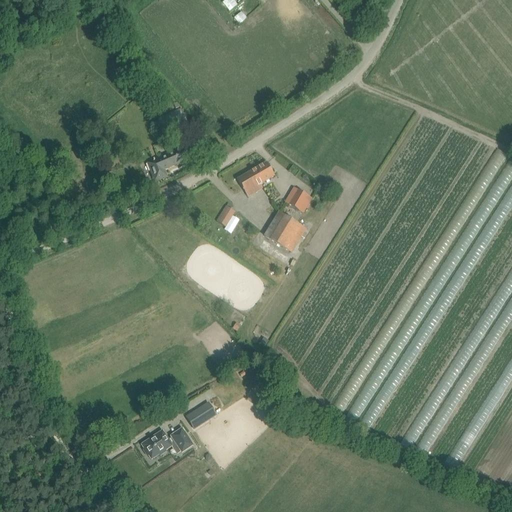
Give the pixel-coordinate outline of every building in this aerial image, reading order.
[(241,18),(237,21),(243,27),(246,24),(241,18)] [(181,111),(158,120),(165,138),(189,129),(181,111)] [(164,171),(187,161),(181,147),(146,162),(154,183),(167,178),(164,171)] [(274,177),(266,163),(255,170),(263,183),(274,177)] [(260,185),(263,183),(255,170),(246,175),(237,181),(247,198),(262,189),(260,185)] [(298,190),(289,205),(303,214),(306,209),(308,210),(310,206),(308,205),(312,199),(298,190)] [(225,227),(234,213),(230,210),(232,207),(228,204),(226,207),(217,221),(225,227)] [(309,231),(278,213),(264,236),(292,253),(299,241),(302,243),(309,231)] [(186,417),(191,425),(212,412),(207,404),(186,417)] [(160,456),(166,452),(165,451),(172,446),(171,446),(175,443),(181,453),(193,446),(182,429),(170,437),(171,438),(168,440),(162,431),(141,445),(144,450),(143,451),(147,456),(148,456),(151,460),(150,458),(158,453),(160,456)]
